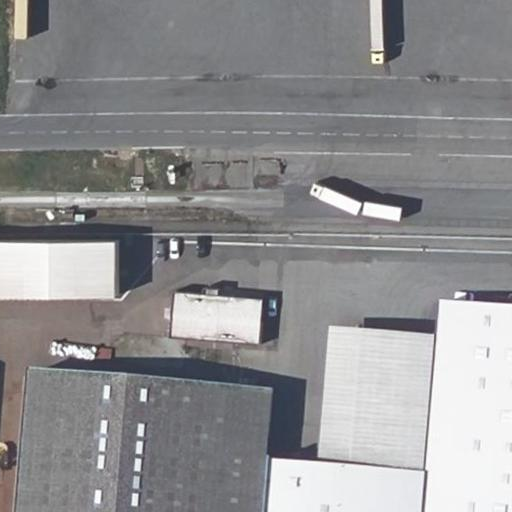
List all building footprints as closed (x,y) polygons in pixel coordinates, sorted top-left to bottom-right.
[(174,332),(263,340),(267,294),(177,287),(174,332)] [(264,458),(227,455),(234,384),(34,365),(20,511),(511,511),(511,302),(441,297),(437,333),(423,505),(341,498),(341,465),(264,458)] [(353,326),(341,465),(341,498),(423,505),(437,333),(353,326)] [(0,362),(0,511),(20,511),(34,365),(0,362)] [(227,455),(264,458),(270,387),(234,384),(227,455)]
